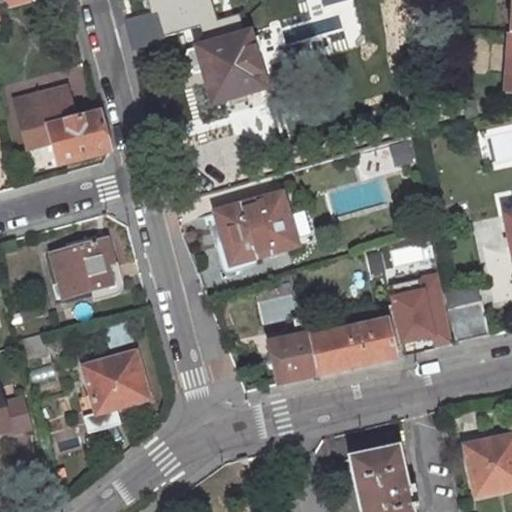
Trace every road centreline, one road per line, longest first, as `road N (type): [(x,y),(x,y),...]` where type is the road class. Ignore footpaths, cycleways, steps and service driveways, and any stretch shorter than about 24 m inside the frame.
road 1 (residential): [(206,429),(511,359)]
road 2 (residential): [(141,177),(206,429)]
road 3 (residential): [(95,0),(141,177)]
road 4 (residential): [(0,216),(141,177)]
road 5 (residential): [(96,511),(206,429)]
road 6 (unknown): [(427,380),(443,511)]
